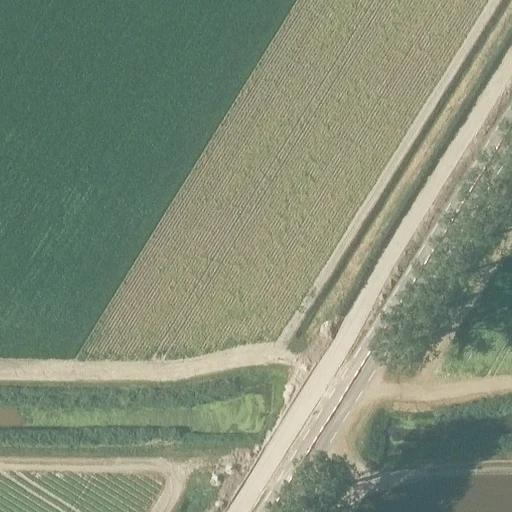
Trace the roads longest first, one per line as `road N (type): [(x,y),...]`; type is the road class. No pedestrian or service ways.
road 1 (secondary): [(272,511),(511,126)]
road 2 (track): [(346,393),(281,359),(139,378),(0,376)]
road 3 (track): [(283,494),(224,465),(0,464)]
road 4 (track): [(511,383),(412,393),(354,378)]
road 5 (track): [(363,481),(511,467)]
